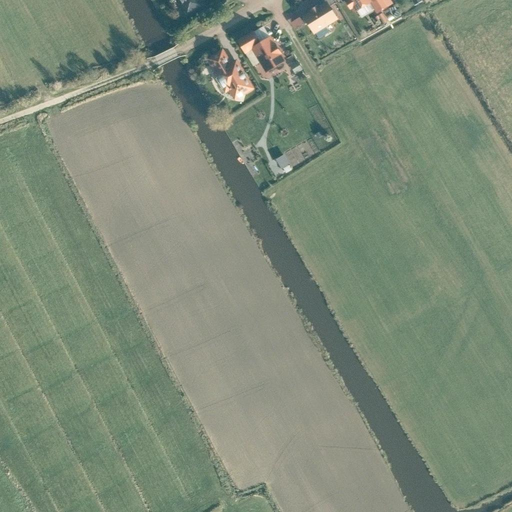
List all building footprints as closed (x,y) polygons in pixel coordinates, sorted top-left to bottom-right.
[(182,0),(190,12),(205,3),(203,0),(182,0)] [(309,15),(318,30),(334,20),(340,16),(332,4),(338,1),(337,0),(320,0),(324,6),(309,15)] [(351,0),(359,11),(373,2),(381,13),(394,4),(391,0),(351,0)] [(397,4),(391,7),(397,17),(403,14),(397,4)] [(303,16),(295,21),(298,27),(306,22),(303,16)] [(256,31),(241,40),(250,56),(258,51),(270,70),(287,60),(273,36),(263,42),(256,31)] [(225,50),(211,58),(228,88),(232,86),(238,96),(254,86),(240,61),(234,65),(225,50)] [(294,63),(299,72),(306,68),(301,59),(294,63)] [(240,138),(234,142),(252,172),(258,169),(252,160),(261,155),(255,144),(249,147),(250,149),(247,151),(240,138)]
